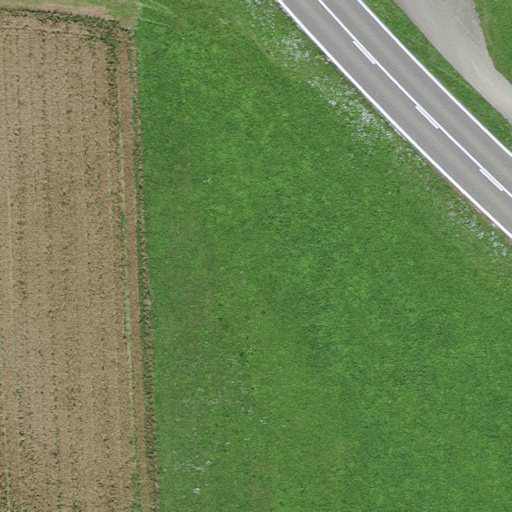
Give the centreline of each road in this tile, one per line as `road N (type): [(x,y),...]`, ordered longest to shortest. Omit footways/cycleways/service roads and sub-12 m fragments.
road 1 (primary): [(307,0),(511,213)]
road 2 (track): [(402,0),(511,109)]
